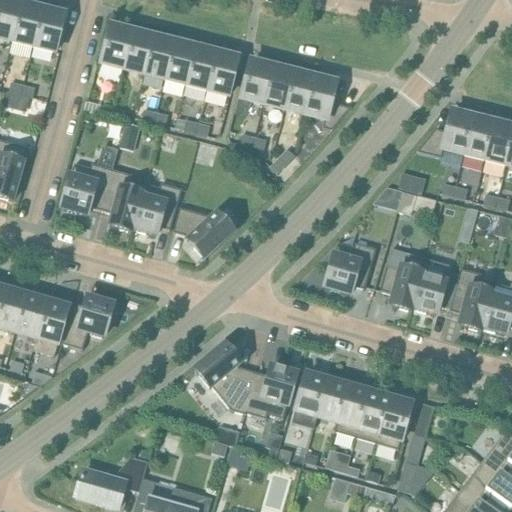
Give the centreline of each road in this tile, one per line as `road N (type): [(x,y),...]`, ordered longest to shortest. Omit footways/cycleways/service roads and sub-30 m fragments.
road 1 (unclassified): [(223,298),(329,195),(472,17)]
road 2 (residential): [(511,381),(223,298)]
road 3 (unclassified): [(0,466),(223,298)]
road 4 (residential): [(25,241),(89,0)]
road 5 (residential): [(223,298),(25,241)]
